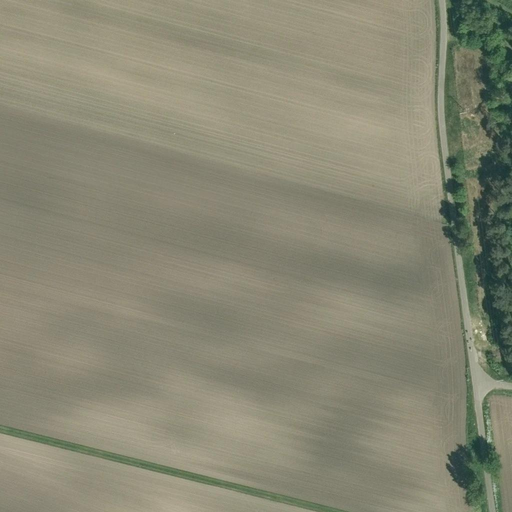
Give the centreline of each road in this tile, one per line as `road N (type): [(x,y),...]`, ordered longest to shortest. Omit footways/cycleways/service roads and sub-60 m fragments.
road 1 (residential): [(434,0),(474,385)]
road 2 (residential): [(474,385),(490,511)]
